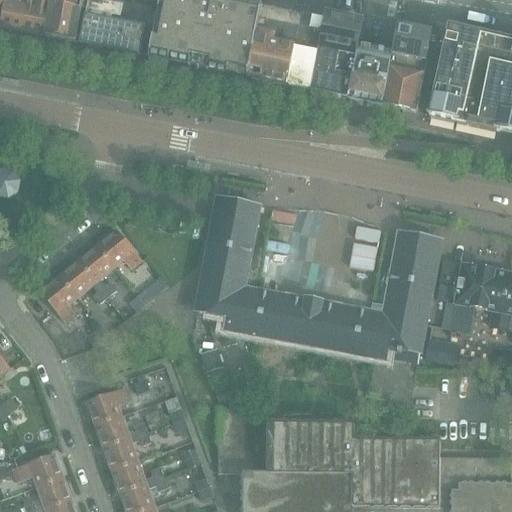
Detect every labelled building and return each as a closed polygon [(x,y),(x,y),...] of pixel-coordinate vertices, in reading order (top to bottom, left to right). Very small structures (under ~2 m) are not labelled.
[(0,0),(0,27),(44,37),(51,0),(0,0)] [(80,44),(88,1),(88,0),(51,0),(44,37),(80,44)] [(224,0),(159,0),(153,30),(149,50),(158,52),(156,59),(248,78),(263,8),(224,0)] [(248,78),(310,91),(319,50),(325,21),(263,8),(248,78)] [(310,91),(348,99),(359,46),(364,21),(326,13),(325,21),(319,50),(310,91)] [(85,16),(80,44),(114,50),(119,23),(85,16)] [(153,30),(119,23),(114,50),(139,55),(148,57),(149,50),(153,30)] [(398,27),(392,53),(393,53),(392,55),(424,62),(425,62),(426,62),(430,42),(430,33),(398,27)] [(428,116),(511,134),(511,43),(449,28),(428,116)] [(348,99),(383,106),(392,55),(393,53),(359,46),(348,99)] [(392,55),(383,106),(415,113),(416,113),(421,86),(424,76),(427,62),(426,62),(425,62),(424,62),(392,55)] [(22,185),(15,175),(4,173),(0,175),(0,199),(11,201),(19,196),(22,185)] [(217,199),(200,288),(196,312),(227,318),(225,330),(387,361),(388,358),(418,364),(419,356),(420,356),(442,243),(399,235),(383,316),(343,308),(343,307),(287,296),(286,297),(244,289),(260,207),(217,199)] [(97,247),(115,269),(124,262),(132,271),(142,263),(116,232),(97,247)] [(115,269),(97,247),(79,262),(108,298),(116,292),(110,284),(106,288),(100,281),(115,269)] [(108,298),(79,262),(60,278),(78,300),(92,288),(98,294),(93,298),(99,305),(108,298)] [(455,285),(458,266),(445,263),(441,282),(455,285)] [(490,328),(500,329),(511,276),(463,266),(455,305),(493,312),(490,328)] [(511,275),(511,276),(500,329),(511,331),(511,275)] [(78,300),(60,278),(41,294),(66,325),(76,316),(68,307),(78,300)] [(440,284),(437,301),(446,303),(449,304),(452,287),(440,284)] [(145,307),(153,301),(146,291),(138,297),(145,307)] [(130,304),(137,314),(145,307),(138,297),(130,304)] [(101,326),(85,339),(93,349),(109,336),(101,326)] [(459,345),(428,340),(424,362),(455,367),(459,345)] [(217,350),(200,355),(206,373),(223,368),(217,350)] [(511,352),(496,352),(495,368),(511,368),(511,352)] [(0,378),(10,370),(0,357),(0,378)] [(145,382),(134,386),(137,395),(149,391),(145,382)] [(227,387),(214,391),(218,405),(231,401),(227,387)] [(87,404),(96,428),(122,418),(118,406),(129,403),(124,391),(87,404)] [(19,409),(11,399),(0,408),(0,418),(3,422),(19,409)] [(268,409),(219,409),(218,463),(243,463),(242,511),(511,511),(511,459),(439,459),(439,443),(354,442),(354,426),(268,425),(268,409)] [(169,415),(173,425),(185,421),(182,411),(169,415)] [(128,435),(122,418),(96,428),(104,451),(147,435),(143,424),(135,427),(137,432),(128,435)] [(188,431),(185,421),(173,425),(176,435),(188,431)] [(151,444),(147,435),(104,451),(112,473),(139,464),(132,446),(140,442),(142,447),(151,444)] [(202,466),(196,449),(182,454),(189,471),(202,466)] [(33,477),(38,489),(64,480),(55,456),(18,469),(23,481),(33,477)] [(145,481),(139,464),(112,473),(121,496),(164,480),(160,470),(151,473),(153,478),(145,481)] [(4,467),(0,468),(0,480),(8,477),(4,467)] [(194,483),(198,493),(209,489),(206,479),(194,483)] [(14,511),(45,511),(72,502),(64,480),(38,489),(44,507),(35,510),(33,505),(14,511)] [(168,489),(164,480),(121,496),(126,511),(147,511),(155,509),(149,491),(157,488),(159,493),(168,489)] [(213,498),(209,489),(198,493),(201,503),(213,498)] [(75,511),(72,502),(45,511),(75,511)]
